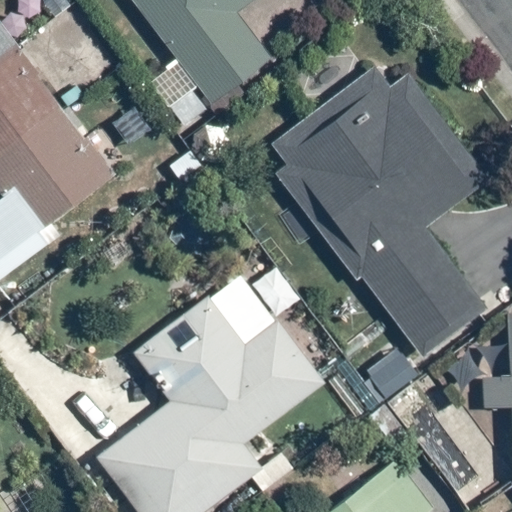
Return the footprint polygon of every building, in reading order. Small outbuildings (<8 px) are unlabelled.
[(244,0),(138,0),(177,55),(147,75),(181,123),(272,60),(235,7),(244,0)] [(0,53),(17,40),(0,17),(0,53)] [(17,40),(0,53),(0,187),(2,190),(0,191),(0,275),(63,229),(54,217),(116,171),(17,40)] [(394,82),(376,59),(312,109),(318,117),(266,158),(365,283),(369,280),(427,354),(489,305),(425,224),(489,173),(409,71),(394,82)] [(142,511),(196,511),(249,472),(261,488),(293,464),(281,448),(260,464),(242,440),(324,378),(276,314),(300,296),(264,248),(208,290),(134,346),(170,395),(96,450),(142,511)] [(511,305),(509,305),(508,373),(483,372),(483,402),(511,402),(511,305)] [(421,511),(432,504),(395,456),(321,511),(421,511)]
